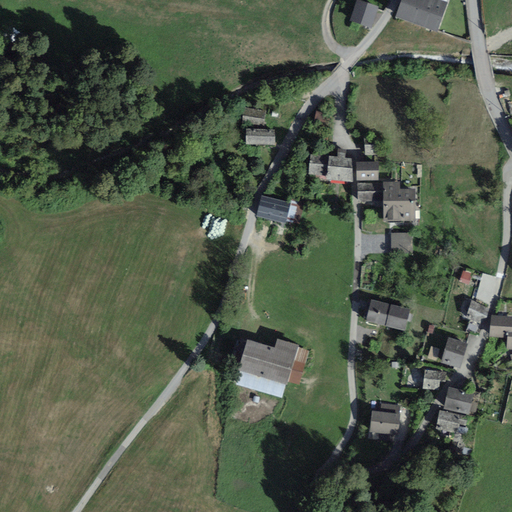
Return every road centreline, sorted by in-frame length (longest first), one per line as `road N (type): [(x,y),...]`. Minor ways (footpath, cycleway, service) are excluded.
road 1 (unclassified): [(339,77),(317,94),(266,180),(213,326),(76,511)]
road 2 (unclassified): [(339,77),(358,244),(353,424)]
road 3 (residential): [(511,137),(484,70),(476,0)]
